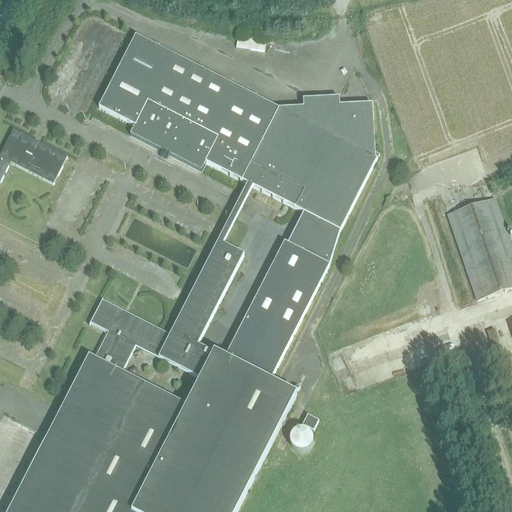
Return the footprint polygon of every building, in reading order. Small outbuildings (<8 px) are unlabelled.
[(285,244),(225,360),(215,355),(214,355),(198,347),(245,257),(222,245),(221,245),(219,244),(171,338),(103,302),(103,301),(90,327),(91,325),(109,334),(106,339),(95,361),(89,358),(9,511),(238,511),(297,397),(271,384),(330,267),(340,233),(380,156),(375,154),(374,136),(373,106),(340,108),(340,100),(304,102),(304,110),(279,111),(136,38),(99,110),(135,128),(131,136),(130,137),(202,174),(206,165),(304,215),(288,246),(285,244)] [(235,38),(234,48),(250,49),(250,46),(246,46),(247,39),(235,38)] [(252,39),(250,51),(265,53),(266,41),(252,39)] [(0,185),(11,165),(54,186),(68,159),(14,131),(0,157),(0,159),(1,159),(0,160),(0,185)] [(511,249),(495,201),(448,217),(477,303),(511,290),(511,249)] [(511,381),(494,331),(487,333),(508,393),(511,391),(511,381)] [(308,417),(303,427),(314,433),(319,423),(308,417)] [(290,442),(290,443),(290,444),(291,445),(291,446),(291,447),(291,448),(292,449),(293,450),(294,451),(295,452),(296,453),(297,453),(298,454),(299,454),(300,454),(301,454),(302,454),(303,454),(304,454),(305,454),(306,454),(307,453),(308,453),(309,452),(310,451),(311,450),(311,449),(312,449),(312,448),(313,447),(313,446),(313,445),(313,444),(313,443),(313,442),(313,441),(313,440),(313,439),(312,438),(312,437),(311,436),(311,435),(310,435),(309,434),(309,433),(308,433),(307,432),(306,432),(305,432),(304,431),(303,431),(302,431),(301,431),(300,431),(299,432),(298,432),(297,432),(296,433),(295,433),(295,434),(294,435),(293,435),(292,436),(292,437),(291,438),(291,439),(291,440),(291,441),(290,442)]
